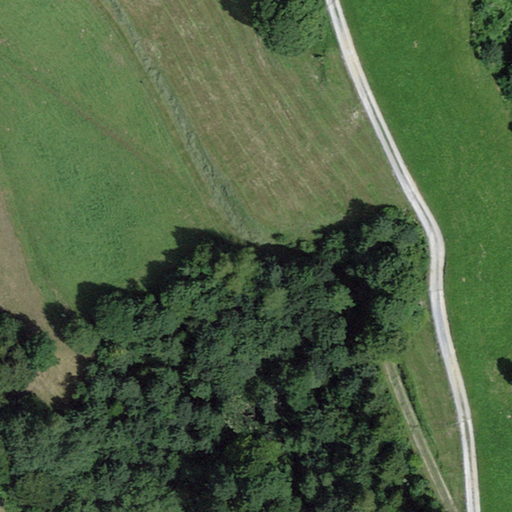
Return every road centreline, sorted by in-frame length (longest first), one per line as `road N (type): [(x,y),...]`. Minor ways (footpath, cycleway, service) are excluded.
road 1 (track): [(455,511),(361,299),(344,279),(255,243),(0,47)]
road 2 (track): [(328,0),(355,80),(435,240),(434,302),(463,410),(474,511)]
road 3 (track): [(231,226),(150,59),(108,0)]
